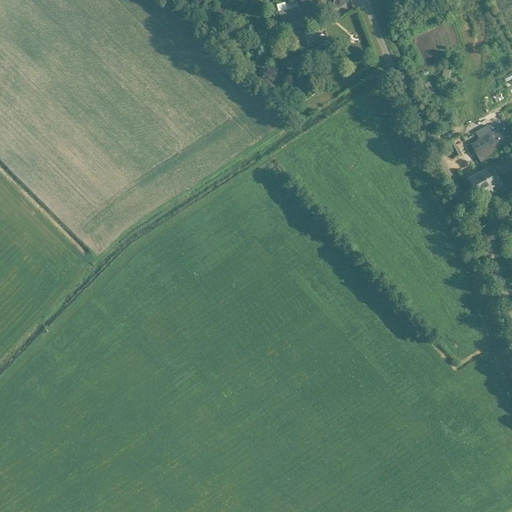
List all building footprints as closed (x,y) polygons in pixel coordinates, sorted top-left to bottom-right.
[(300,0),(303,6),(310,4),(311,9),(312,9),(319,7),(320,6),(319,1),(323,0),(300,0)] [(282,22),(288,20),(304,16),(301,7),(299,7),(297,1),(286,4),(288,10),(279,12),(282,22)] [(314,38),(300,42),(302,49),(304,49),(306,55),(312,53),(314,53),(312,46),(316,46),(314,38)] [(511,127),(510,123),(480,140),(471,145),(481,162),(511,145),(511,127)] [(495,195),(492,188),(511,177),(511,157),(493,168),(493,167),(469,180),(478,196),(481,194),(485,201),(495,195)]
